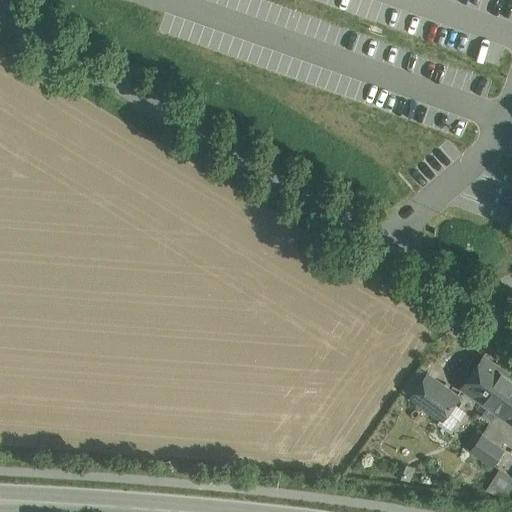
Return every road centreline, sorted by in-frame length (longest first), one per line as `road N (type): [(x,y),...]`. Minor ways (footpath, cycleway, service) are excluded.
road 1 (residential): [(0,12),(475,296)]
road 2 (primary): [(199,511),(0,498)]
